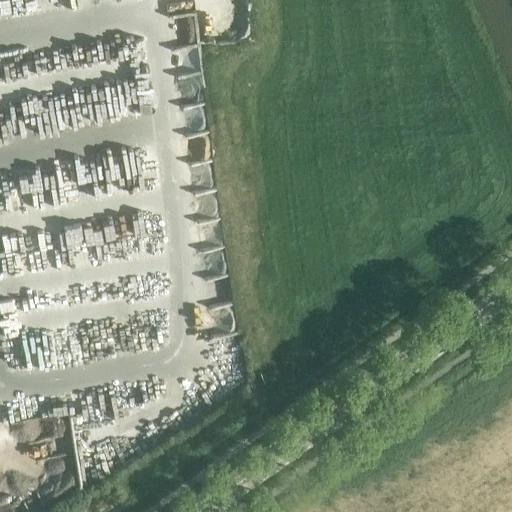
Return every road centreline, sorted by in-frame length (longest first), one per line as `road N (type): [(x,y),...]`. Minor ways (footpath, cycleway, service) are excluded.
road 1 (secondary): [(342,415),(511,290)]
road 2 (secondary): [(206,511),(342,415)]
road 3 (residential): [(342,415),(414,511)]
